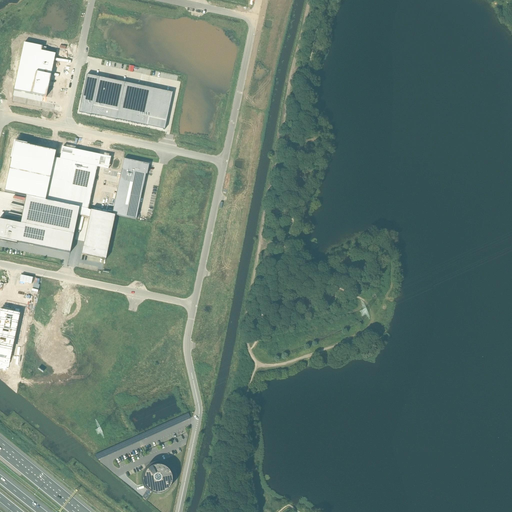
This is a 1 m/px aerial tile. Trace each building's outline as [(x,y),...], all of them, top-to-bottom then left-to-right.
[(34,4),(9,23),(63,34),(68,12),(73,13),(76,1),(72,0),(46,0),(45,6),(35,4),(34,4)] [(0,83),(15,86),(24,43),(0,37),(0,83)] [(24,43),(14,90),(46,97),(55,54),(41,51),(42,47),(24,43)] [(81,103),(79,112),(83,113),(83,112),(87,113),(87,114),(91,115),(116,120),(117,119),(147,126),(148,125),(162,128),(162,129),(165,130),(172,93),(87,75),(81,103)] [(11,162),(4,192),(26,196),(26,197),(45,201),(55,158),(54,158),(56,151),(55,151),(30,146),(27,145),(15,142),(11,159),(11,162)] [(55,158),(45,201),(79,208),(88,210),(97,167),(98,165),(97,165),(98,164),(98,162),(99,160),(99,158),(99,156),(87,154),(85,153),(83,153),(82,152),(82,153),(80,152),(78,152),(76,151),(75,151),(73,151),(71,150),(69,150),(68,149),(68,150),(66,149),(64,149),(62,149),(63,147),(62,147),(60,159),(55,158)] [(124,159),(112,215),(115,215),(127,218),(136,220),(146,174),(147,174),(149,164),(124,159)] [(156,196),(151,223),(192,231),(198,200),(203,201),(208,177),(198,175),(195,189),(173,184),(170,199),(156,196)] [(0,219),(0,239),(20,243),(70,253),(78,216),(79,208),(45,201),(26,197),(20,224),(0,219)] [(79,208),(78,216),(89,218),(82,250),(83,250),(82,254),(104,259),(104,260),(106,260),(115,215),(88,210),(79,208)] [(106,260),(103,268),(119,271),(119,273),(130,276),(132,269),(130,268),(135,244),(122,241),(127,218),(115,215),(106,260)] [(0,308),(0,362),(9,365),(20,313),(0,308)] [(142,477),(141,478),(141,479),(142,480),(142,482),(142,483),(143,484),(143,485),(144,486),(145,487),(145,488),(146,489),(147,490),(148,491),(150,491),(151,492),(152,492),(153,493),(154,493),(156,493),(157,493),(158,493),(159,492),(160,492),(161,492),(162,492),(163,492),(165,491),(166,491),(167,490),(168,489),(169,488),(170,487),(170,486),(171,485),(172,484),(172,483),(173,482),(173,481),(173,480),(173,478),(173,477),(173,476),(173,474),(173,473),(172,472),(172,471),(171,470),(170,469),(169,468),(168,467),(167,466),(166,465),(165,465),(164,464),(163,464),(162,464),(161,463),(159,463),(158,463),(157,463),(156,464),(155,464),(154,464),(152,464),(151,465),(150,465),(148,466),(147,467),(146,468),(145,468),(144,469),(144,471),(143,472),(143,473),(142,474),(142,475),(142,477)]
